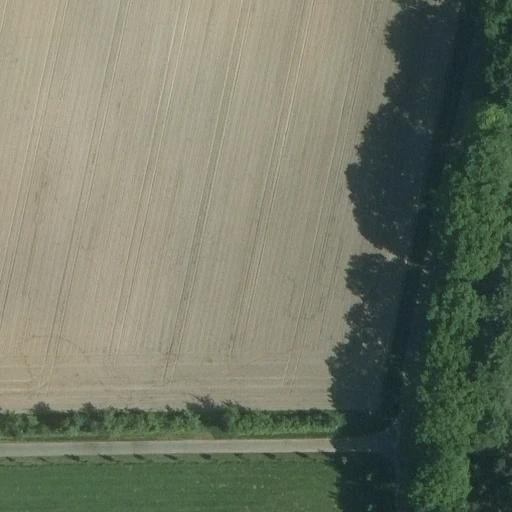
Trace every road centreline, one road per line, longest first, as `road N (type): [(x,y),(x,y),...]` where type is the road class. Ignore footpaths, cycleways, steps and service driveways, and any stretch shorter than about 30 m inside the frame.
road 1 (unclassified): [(401,443),(489,0)]
road 2 (unclassified): [(401,443),(0,449)]
